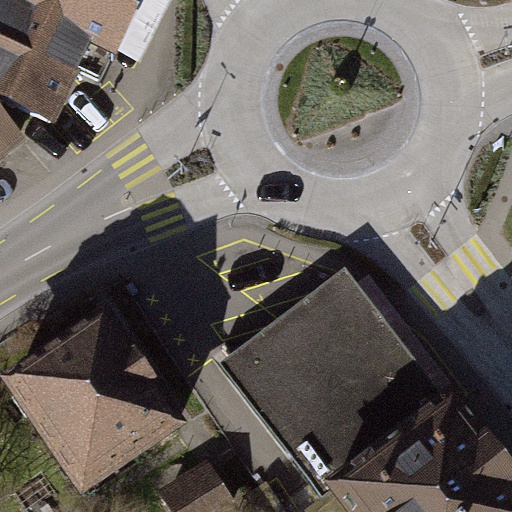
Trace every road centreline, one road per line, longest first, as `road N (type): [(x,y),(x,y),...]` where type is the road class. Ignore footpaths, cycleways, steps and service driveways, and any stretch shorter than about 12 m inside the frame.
road 1 (secondary): [(249,158),(150,199),(0,283)]
road 2 (tertiary): [(511,358),(397,205)]
road 3 (secondary): [(300,7),(249,55),(238,89),(249,158)]
road 4 (secondary): [(249,158),(297,205),(330,215),(397,205)]
road 5 (secondary): [(397,205),(427,182),(448,151),(457,115),(453,78)]
road 6 (secondary): [(453,78),(420,24),(370,0)]
